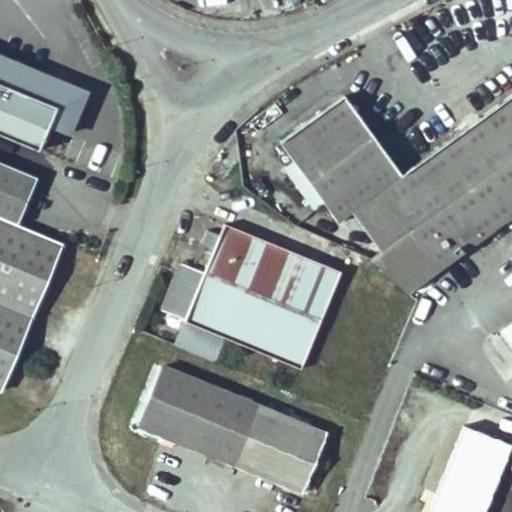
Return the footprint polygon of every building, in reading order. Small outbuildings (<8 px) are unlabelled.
[(84,90),(0,55),(0,137),(32,151),(42,126),(64,135),(84,90)] [(381,191),(438,271),(500,227),(511,218),(511,94),(398,175),(343,97),(280,142),(293,161),(284,167),(312,207),(322,200),(337,222),(352,212),(381,191)] [(0,165),(0,217),(19,225),(37,181),(0,165)] [(197,179),(187,203),(279,245),(290,222),(197,179)] [(381,191),(352,212),(378,252),(369,259),(408,294),(438,271),(381,191)] [(0,389),(61,242),(19,225),(0,217),(0,389)] [(511,218),(500,227),(511,243),(511,241),(511,218)] [(339,272),(224,224),(219,236),(214,248),(203,273),(179,263),(161,308),(185,318),(184,321),(299,368),(339,272)] [(202,244),(214,248),(219,236),(207,231),(202,244)] [(511,320),(498,330),(511,349),(511,320)] [(161,364),(136,420),(232,462),(257,406),(161,364)] [(324,436),(257,406),(232,462),(298,492),(324,436)] [(428,511),(481,511),(500,464),(511,469),(511,468),(511,449),(506,448),(508,443),(462,426),(428,511)]
